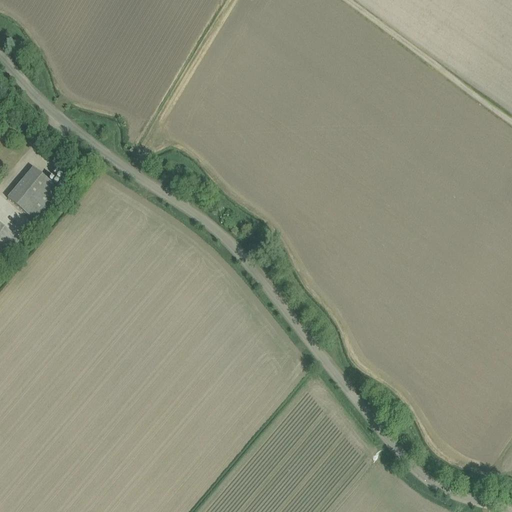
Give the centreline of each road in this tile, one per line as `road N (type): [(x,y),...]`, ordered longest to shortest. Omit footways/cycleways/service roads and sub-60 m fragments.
road 1 (unclassified): [(508,511),(422,477),(229,243),(63,124),(0,58)]
road 2 (track): [(348,0),(511,119)]
